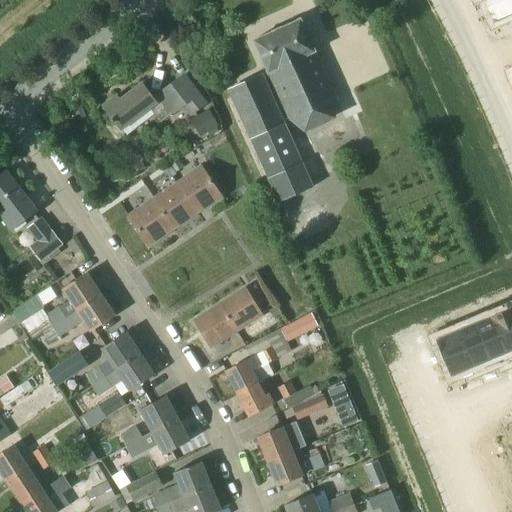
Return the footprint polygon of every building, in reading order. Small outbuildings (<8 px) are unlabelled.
[(511,0),(486,0),(495,20),(511,12),(511,0)] [(269,73),(290,120),(305,133),(336,118),(337,100),(316,53),(315,53),(300,20),(254,40),(269,73)] [(185,75),(154,99),(142,84),(121,100),(117,96),(103,107),(121,130),(150,107),(162,122),(184,105),(191,115),(206,103),(185,75)] [(262,75),(228,90),(279,203),(313,187),(262,75)] [(191,118),(202,138),(221,127),(210,107),(191,118)] [(179,159),(168,166),(173,175),(185,167),(179,159)] [(202,167),(177,183),(197,214),(222,197),(202,167)] [(0,216),(11,230),(37,211),(6,171),(0,176),(0,208),(4,213),(0,216)] [(177,183),(153,199),(173,230),(197,214),(177,183)] [(129,216),(149,246),(173,230),(153,199),(129,216)] [(41,263),(47,258),(64,245),(42,217),(27,229),(36,242),(29,247),(41,263)] [(43,334),(43,335),(101,295),(87,273),(63,289),(70,301),(60,307),(59,306),(47,315),(43,310),(45,309),(36,296),(12,312),(31,342),(43,334)] [(246,289),(220,305),(236,331),(262,315),(246,289)] [(101,295),(43,335),(49,343),(59,336),(60,338),(84,322),(91,332),(115,316),(101,295)] [(236,331),(220,305),(194,322),(210,348),(236,331)] [(278,306),(270,311),(274,319),(282,314),(278,306)] [(511,309),(493,318),(507,351),(506,352),(510,361),(511,359),(511,309)] [(312,311),(280,327),(287,342),(319,326),(312,311)] [(0,319),(0,349),(19,337),(4,317),(0,319)] [(493,318),(476,325),(490,358),(491,358),(506,352),(507,351),(493,318)] [(476,325),(459,332),(473,365),(473,366),(474,370),(493,362),(491,358),(490,358),(476,325)] [(257,370),(266,365),(291,351),(280,330),(246,348),(257,370)] [(85,375),(92,386),(141,354),(126,332),(102,349),(109,360),(98,367),(85,375)] [(459,332),(438,340),(453,374),(473,366),(473,365),(459,332)] [(141,354),(92,386),(100,398),(114,388),(113,388),(123,381),(131,392),(155,376),(141,354)] [(74,355),(66,360),(49,371),(57,383),(82,367),(74,355)] [(225,370),(237,394),(262,382),(256,370),(250,358),(225,370)] [(0,379),(0,389),(3,395),(14,388),(6,375),(0,379)] [(262,382),(237,394),(249,417),(274,405),(262,382)] [(297,393),(290,382),(278,388),(289,409),(315,395),(310,386),(297,393)] [(329,390),(344,427),(359,421),(344,384),(329,390)] [(0,410),(27,393),(21,386),(1,398),(1,397),(0,397),(0,410)] [(497,390),(486,394),(490,405),(501,400),(497,390)] [(118,394),(99,405),(99,406),(106,418),(107,418),(126,406),(118,394)] [(486,394),(475,399),(479,409),(490,405),(486,394)] [(298,419),(327,407),(323,395),(293,407),(298,419)] [(166,396),(140,410),(152,432),(152,433),(178,419),(166,396)] [(152,433),(143,438),(149,449),(158,444),(159,444),(164,456),(190,442),(178,419),(152,433)] [(294,423),(257,438),(267,462),(293,452),(304,447),(294,423)] [(137,427),(121,436),(127,446),(143,438),(137,427)] [(504,434),(494,438),(498,449),(509,445),(504,434)] [(143,438),(127,446),(133,457),(149,449),(143,438)] [(13,445),(0,453),(0,470),(7,481),(28,468),(38,462),(38,461),(49,454),(44,446),(33,453),(31,451),(30,451),(21,457),(13,445)] [(511,453),(509,445),(498,449),(503,460),(511,456),(511,453)] [(293,452),(267,462),(277,486),(303,476),(293,452)] [(49,454),(38,461),(38,462),(43,470),(55,463),(49,454)] [(312,473),(325,468),(320,454),(306,459),(312,473)] [(377,460),(366,464),(370,474),(381,469),(377,460)] [(152,496),(157,508),(184,497),(211,486),(201,462),(174,473),(179,484),(152,496)] [(28,468),(7,481),(22,504),(43,490),(42,490),(28,468)] [(125,487),(120,490),(122,495),(127,504),(133,501),(134,502),(164,487),(156,471),(125,487)] [(43,490),(22,504),(26,511),(56,511),(50,502),(61,495),(59,492),(70,485),(64,476),(42,490),(43,490)] [(116,497),(108,482),(86,493),(94,509),(116,497)] [(184,497),(157,508),(158,511),(181,511),(189,509),(190,511),(216,511),(221,510),(211,486),(184,497)] [(313,494),(285,505),(287,511),(332,511),(328,502),(325,493),(314,497),(313,494)] [(350,493),(328,502),(332,511),(335,511),(355,504),(350,493)]
